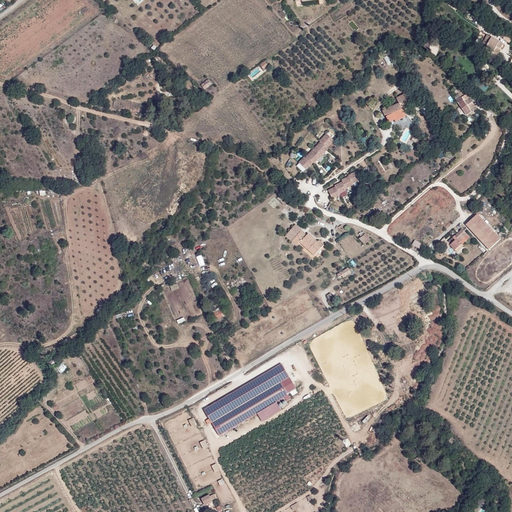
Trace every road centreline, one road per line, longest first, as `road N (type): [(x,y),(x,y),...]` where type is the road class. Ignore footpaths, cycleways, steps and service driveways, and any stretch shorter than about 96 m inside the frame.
road 1 (residential): [(0,496),(422,268),(442,268)]
road 2 (track): [(381,235),(431,185),(457,198),(475,193),(511,123)]
road 3 (residential): [(306,200),(442,268)]
